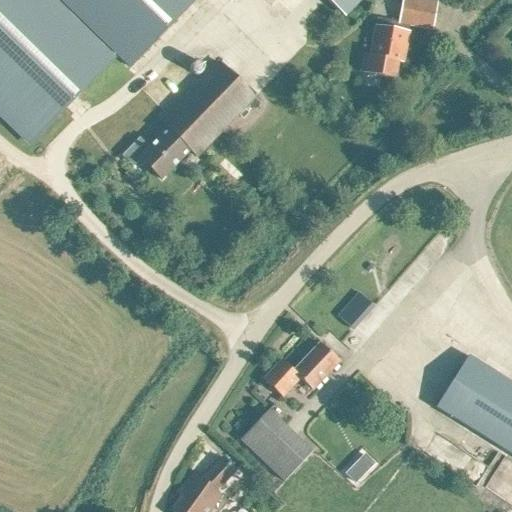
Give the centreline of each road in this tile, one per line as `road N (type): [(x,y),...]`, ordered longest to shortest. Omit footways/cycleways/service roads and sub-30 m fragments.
road 1 (unclassified): [(153,511),(248,334),(389,193),(431,176),(487,172)]
road 2 (unclassified): [(511,327),(468,243),(487,172)]
